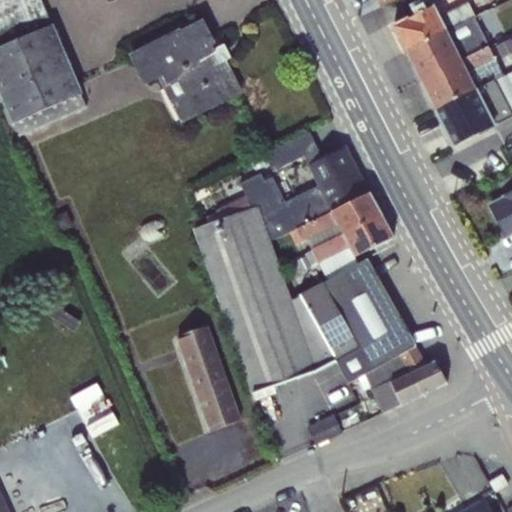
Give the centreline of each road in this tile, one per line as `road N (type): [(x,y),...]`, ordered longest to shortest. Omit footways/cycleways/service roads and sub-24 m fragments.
road 1 (secondary): [(511,372),(414,218),(306,0)]
road 2 (residential): [(511,386),(383,450),(311,465)]
